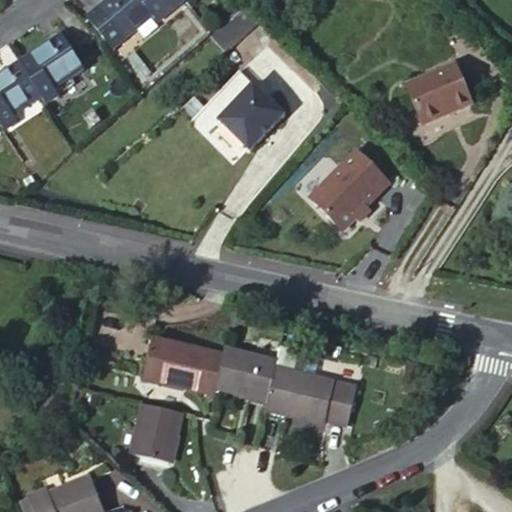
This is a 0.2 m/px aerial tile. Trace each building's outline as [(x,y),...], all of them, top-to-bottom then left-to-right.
[(157,22),(184,0),(108,0),(100,7),(101,7),(127,39),(154,18),(157,22)] [(127,39),(101,7),(88,17),(114,50),(127,39)] [(41,97),(46,104),(60,96),(55,88),(84,69),(62,36),(19,64),(41,97)] [(456,63),(407,85),(425,124),(474,102),(456,63)] [(19,64),(0,76),(0,126),(3,132),(18,122),(14,115),(41,97),(19,64)] [(243,75),(210,109),(223,122),(257,88),(243,75)] [(287,117),(257,88),(223,122),(253,152),(287,117)] [(360,155),(313,201),(344,231),(357,217),(390,183),(360,155)] [(371,209),(368,206),(357,217),(360,221),(371,209)] [(185,395),(215,402),(217,392),(225,357),(155,341),(146,382),(186,391),(185,395)] [(300,354),(283,350),(278,371),(296,375),(300,354)] [(279,365),(226,352),(225,357),(217,392),(241,397),(241,394),(270,401),(278,371),(279,365)] [(269,407),(266,418),(297,425),(297,420),(347,432),(356,389),(296,375),(278,371),(270,401),(269,407)] [(269,407),(270,401),(241,394),(241,397),(240,399),(269,407)] [(184,415),(144,405),(133,455),(170,463),(176,437),(178,438),(184,415)] [(104,511),(92,479),(51,495),(50,491),(32,499),(36,511),(104,511)] [(36,511),(32,499),(21,503),(24,511),(36,511)]
